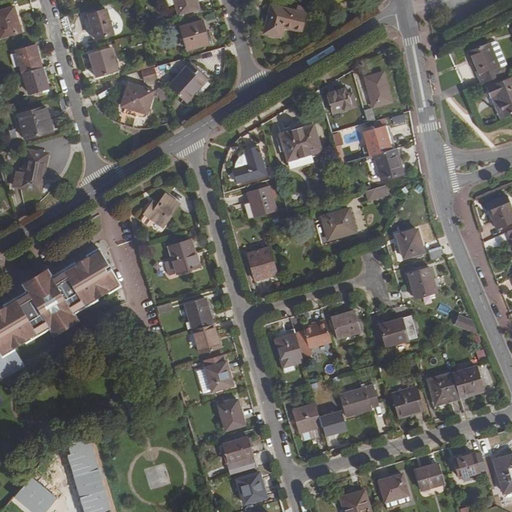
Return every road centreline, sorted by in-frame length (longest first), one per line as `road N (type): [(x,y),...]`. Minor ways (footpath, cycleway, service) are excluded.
road 1 (residential): [(290,479),(511,411)]
road 2 (residential): [(511,383),(451,240),(436,173)]
road 3 (residential): [(44,0),(100,187)]
road 4 (residential): [(242,314),(189,134)]
road 5 (residential): [(404,6),(254,95)]
road 6 (residential): [(290,479),(242,314)]
road 7 (residential): [(436,173),(404,6)]
road 8 (residential): [(370,276),(242,314)]
